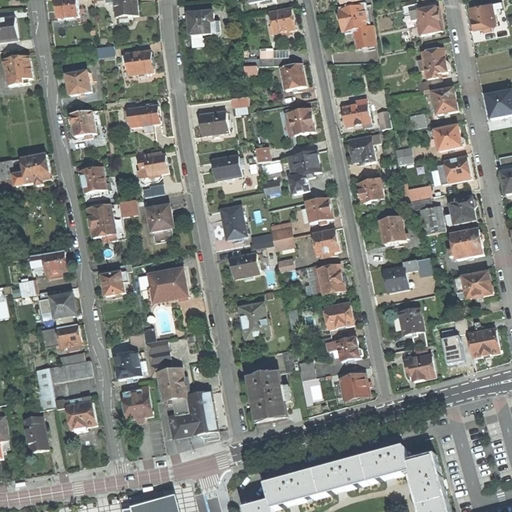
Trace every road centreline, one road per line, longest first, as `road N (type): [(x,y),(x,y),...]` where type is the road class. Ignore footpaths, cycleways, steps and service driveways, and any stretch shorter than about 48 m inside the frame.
road 1 (residential): [(40,0),(51,107),(120,481)]
road 2 (residential): [(240,453),(164,0)]
road 3 (residential): [(307,0),(388,413)]
road 4 (residential): [(511,299),(453,0)]
road 5 (tertiary): [(388,413),(240,453)]
road 6 (unclassified): [(449,396),(478,505),(511,496)]
road 7 (tertiary): [(120,481),(0,501)]
